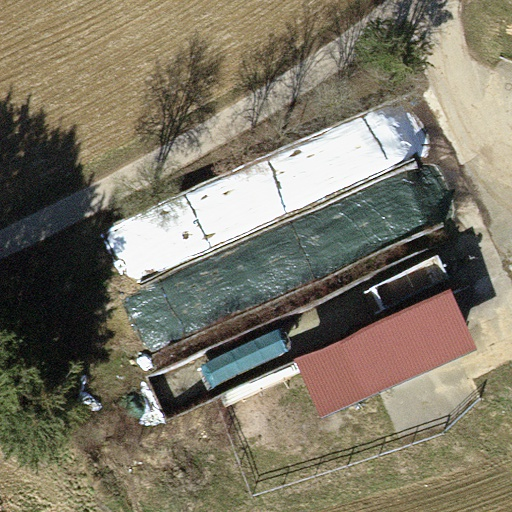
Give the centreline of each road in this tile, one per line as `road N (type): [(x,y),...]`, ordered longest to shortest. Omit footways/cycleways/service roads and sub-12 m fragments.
road 1 (track): [(419,0),(0,245)]
road 2 (track): [(452,0),(511,129)]
